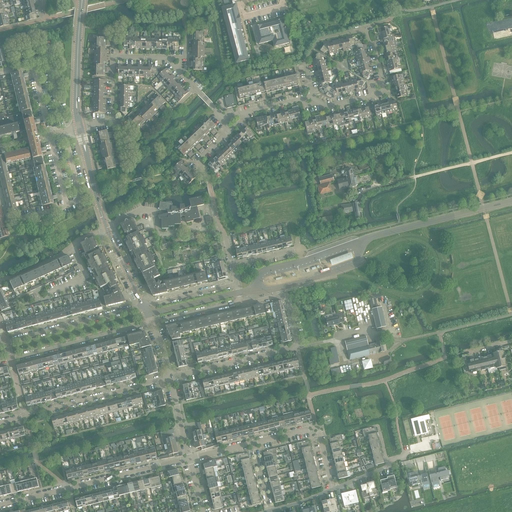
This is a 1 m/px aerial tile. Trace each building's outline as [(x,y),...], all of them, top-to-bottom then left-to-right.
[(25,9),(24,9),(24,10),(34,8),(33,5),(36,4),(35,2),(24,5),(25,9)] [(236,4),(224,8),(238,62),(249,60),(241,31),(242,30),(236,4)] [(26,15),(27,19),(26,20),(27,21),(36,19),(35,15),(38,15),(38,12),(26,15)] [(511,19),(498,23),(493,24),(494,29),(496,28),(496,29),(511,25),(511,19)] [(262,25),(254,27),(259,44),(273,41),(274,47),(289,43),(286,31),(283,20),(275,22),(262,26),(262,25)] [(383,28),(379,29),(380,35),(389,32),(389,29),(391,29),(391,26),(388,27),(388,25),(383,26),(383,28)] [(189,67),(193,67),(193,70),(201,70),(201,73),(206,73),(206,70),(204,70),(205,32),(207,32),(207,30),(202,30),(202,32),(194,32),(194,35),(189,35),(189,40),(194,40),(194,43),(192,43),(192,48),(189,48),(189,51),(192,51),(192,59),(193,59),(193,62),(189,62),(189,67)] [(389,32),(380,35),(378,35),(380,41),(383,40),(383,39),(393,37),(393,35),(390,36),(389,32)] [(110,46),(110,41),(106,41),(106,38),(98,38),(98,35),(93,35),(93,38),(95,38),(94,76),(92,76),(92,78),(97,79),(97,76),(105,76),(105,73),(110,73),(110,68),(105,68),(105,65),(107,65),(107,60),(110,61),(110,57),(107,57),(107,49),(105,49),(105,46),(110,46)] [(356,46),(355,46),(358,42),(352,39),(352,36),(348,37),(350,46),(354,45),(355,46),(354,47),(355,47),(356,46)] [(384,42),(381,43),(382,45),(395,42),(394,37),(393,37),(383,39),(383,40),(384,42)] [(343,41),(343,39),(338,41),(340,49),(343,49),(343,52),(346,51),(343,41)] [(329,41),(327,42),(329,51),(329,54),(334,53),(334,54),(335,54),(333,44),(332,44),(330,44),(329,41)] [(327,42),(323,43),(323,46),(320,51),(324,54),(325,52),(329,51),(327,42)] [(358,42),(355,46),(356,46),(357,47),(358,51),(367,49),(366,45),(363,46),(358,42)] [(387,53),(384,54),(384,56),(396,53),(395,49),(396,49),(396,48),(386,50),(387,53)] [(365,55),(365,52),(368,51),(367,49),(358,51),(355,51),(356,56),(355,56),(355,57),(365,55)] [(322,61),(322,57),(322,56),(319,54),(315,59),(312,60),(313,64),(323,62),(322,61)] [(387,61),(388,66),(397,64),(400,63),(398,58),(388,60),(387,61)] [(368,65),(367,62),(370,62),(370,59),(358,62),(357,62),(358,68),(368,65)] [(155,68),(155,65),(151,65),(151,75),(155,75),(156,76),(157,77),(160,74),(155,68)] [(327,66),(317,68),(318,71),(315,72),(316,74),(328,71),(327,67),(328,67),(327,66)] [(160,80),(159,81),(160,82),(168,75),(166,72),(168,70),(166,68),(160,74),(157,77),(160,80)] [(364,76),(363,78),(367,80),(370,74),(373,74),(372,70),(363,72),(364,76)] [(44,154),(46,154),(45,152),(46,152),(45,149),(39,150),(36,138),(33,125),(39,124),(38,121),(38,119),(36,120),(37,121),(32,122),(30,112),(30,111),(30,110),(22,78),(26,77),(26,79),(28,79),(28,77),(27,74),(21,76),(21,72),(12,74),(21,112),(21,113),(5,117),(4,113),(0,113),(0,136),(12,134),(13,138),(11,139),(9,139),(10,140),(11,140),(16,139),(15,133),(25,131),(28,141),(30,149),(5,155),(5,154),(4,151),(5,151),(5,149),(4,149),(1,150),(2,156),(0,156),(0,179),(8,214),(17,212),(8,174),(9,174),(8,173),(8,172),(7,172),(5,164),(29,158),(31,167),(34,166),(34,168),(43,206),(52,204),(51,200),(57,199),(56,196),(55,195),(54,195),(54,196),(50,197),(43,166),(43,164),(42,164),(40,154),(44,153),(44,154)] [(298,73),(234,88),(238,102),(240,101),(240,99),(261,94),(262,98),(263,100),(265,100),(264,94),(298,86),(300,92),(302,91),(298,73)] [(391,81),(390,81),(391,83),(402,80),(405,80),(404,74),(390,77),(391,78),(391,81)] [(168,75),(160,82),(161,83),(162,82),(165,85),(174,76),(172,75),(170,77),(168,75)] [(165,85),(168,88),(167,89),(168,89),(175,82),(173,80),(175,78),(174,76),(165,85)] [(321,82),(318,83),(318,85),(328,82),(328,83),(330,82),(329,78),(330,78),(330,76),(320,79),(321,82)] [(351,80),(350,80),(353,90),(356,89),(357,92),(359,92),(356,82),(357,82),(356,80),(352,81),(351,80)] [(357,82),(356,82),(359,92),(363,91),(362,88),(365,82),(362,80),(361,81),(357,82)] [(175,82),(168,89),(169,90),(170,90),(172,93),(181,84),(180,83),(177,85),(175,82)] [(328,82),(318,85),(319,89),(322,88),(328,91),(330,88),(329,87),(328,83),(328,82)] [(342,82),(340,82),(342,92),(342,93),(342,94),(348,93),(346,84),(343,85),(342,82)] [(181,84),(172,93),(175,96),(174,96),(175,97),(183,90),(181,88),(183,86),(181,84)] [(395,88),(396,91),(393,91),(393,93),(407,90),(406,85),(405,85),(395,88)] [(330,88),(328,91),(333,95),(334,98),(338,97),(335,87),(331,88),(330,88),(331,87),(330,86),(329,87),(330,88)] [(183,90),(175,97),(176,98),(177,97),(180,101),(189,92),(187,90),(185,92),(183,90)] [(407,90),(393,93),(394,96),(397,95),(397,98),(408,96),(407,90)] [(227,108),(236,106),(233,94),(224,96),(227,108)] [(162,112),(166,108),(163,105),(165,103),(158,95),(130,122),(137,129),(140,127),(143,130),(146,127),(143,124),(145,122),(146,123),(150,119),(152,122),(154,119),(152,117),(158,111),(157,110),(159,108),(162,112)] [(389,100),(392,112),(396,111),(396,112),(398,111),(396,101),(392,102),(391,99),(389,100)] [(381,102),(379,102),(382,114),(386,113),(386,114),(387,114),(385,104),(382,105),(381,102)] [(293,110),(295,119),(298,118),(299,121),(301,120),(298,106),(292,108),(293,110)] [(362,106),(365,118),(369,117),(369,118),(371,118),(368,108),(365,109),(364,106),(362,106)] [(117,107),(117,111),(120,112),(125,116),(128,113),(127,112),(127,108),(117,107)] [(358,110),(357,109),(352,110),(354,119),(355,122),(358,121),(360,120),(358,110)] [(284,111),(282,111),(285,123),(289,122),(289,123),(290,123),(288,113),(285,113),(284,111)] [(340,115),(337,115),(339,125),(339,127),(345,126),(344,125),(341,111),(339,112),(340,115)] [(347,113),(344,114),(343,111),(341,111),(344,125),(350,124),(349,123),(347,113)] [(280,125),(277,115),(274,116),(274,113),(271,114),(274,125),(278,124),(279,126),(280,125)] [(339,125),(337,115),(334,116),(333,113),(331,114),(333,125),(337,125),(338,126),(339,125)] [(320,115),(314,117),(315,120),(316,120),(318,130),(320,130),(319,127),(322,126),(320,117),(320,115)] [(267,118),(267,116),(261,117),(263,126),(266,125),(267,128),(269,128),(267,118)] [(328,128),(326,118),(326,116),(320,117),(322,126),(326,126),(326,128),(328,128)] [(316,120),(315,120),(312,121),(312,118),(310,119),(312,130),(316,129),(317,131),(318,130),(316,120)] [(217,132),(214,128),(216,126),(209,119),(205,122),(215,133),(217,132)] [(205,122),(201,126),(208,134),(210,132),(213,135),(215,133),(205,122)] [(206,136),(208,134),(201,126),(197,130),(207,141),(209,139),(206,136)] [(241,129),(249,138),(252,135),(253,136),(254,135),(247,128),(245,130),(243,128),(241,129)] [(239,135),(246,143),(247,142),(246,141),(249,138),(241,129),(239,131),(241,133),(239,135)] [(110,141),(109,138),(114,137),(113,132),(108,134),(107,130),(97,133),(106,170),(116,168),(115,165),(120,163),(119,159),(114,160),(113,157),(115,157),(114,152),(117,151),(116,148),(113,149),(111,141),(110,141)] [(197,130),(193,134),(200,141),(202,139),(206,143),(207,141),(197,130)] [(193,134),(189,138),(199,149),(201,147),(198,143),(200,141),(193,134)] [(239,135),(238,134),(234,138),(242,146),(244,143),(245,144),(246,143),(239,135)] [(189,138),(185,141),(192,149),(194,147),(198,150),(199,149),(189,138)] [(240,149),(239,148),(242,146),(234,138),(230,142),(231,143),(238,150),(240,149)] [(190,151),(192,149),(185,141),(181,145),(192,156),(194,154),(190,151)] [(227,143),(225,144),(234,153),(237,150),(238,151),(238,150),(231,143),(229,145),(227,143)] [(226,148),(224,150),(231,158),(232,157),(231,156),(234,153),(225,144),(224,146),(226,148)] [(181,145),(177,149),(184,157),(187,154),(190,158),(192,156),(181,145)] [(219,150),(218,152),(226,161),(229,158),(230,158),(231,158),(224,150),(221,152),(219,150)] [(218,152),(216,153),(218,156),(216,158),(223,165),(224,164),(223,163),(226,161),(218,152)] [(211,158),(210,159),(218,168),(221,165),(222,166),(223,165),(216,158),(213,160),(211,158)] [(208,161),(210,163),(208,165),(215,173),(216,173),(220,170),(218,168),(210,159),(208,161)] [(182,160),(173,168),(176,172),(175,173),(176,173),(184,166),(181,164),(184,162),(182,160)] [(368,161),(358,165),(360,171),(370,166),(368,161)] [(184,166),(176,173),(177,174),(178,173),(181,176),(190,168),(188,166),(186,169),(184,166)] [(189,172),(191,170),(190,168),(181,176),(179,178),(181,181),(183,180),(184,181),(191,174),(189,172)] [(351,168),(345,170),(345,171),(341,171),(342,175),(342,174),(343,177),(346,177),(346,178),(337,180),(339,190),(349,188),(349,189),(350,190),(353,189),(352,187),(355,186),(357,186),(355,174),(353,175),(351,168)] [(191,174),(184,181),(184,182),(185,181),(188,184),(197,176),(195,174),(193,176),(191,174)] [(332,175),(319,179),(321,185),(317,186),(320,195),(332,192),(330,182),(334,181),(332,175)] [(193,220),(200,218),(198,208),(197,208),(197,207),(204,205),(202,197),(189,200),(191,206),(185,209),(185,205),(180,205),(180,208),(172,207),(173,204),(160,202),(160,204),(159,210),(168,211),(168,214),(159,216),(159,219),(162,219),(162,229),(169,229),(168,227),(175,227),(175,225),(181,225),(181,217),(185,216),(186,223),(194,221),(193,220)] [(351,204),(341,206),(342,213),(352,212),(351,204)] [(160,276),(154,263),(155,262),(151,253),(149,253),(146,245),(147,245),(142,236),(141,236),(137,227),(133,219),(128,221),(127,221),(127,220),(126,220),(126,221),(125,221),(125,222),(121,225),(125,234),(127,233),(128,237),(125,238),(127,243),(126,243),(130,252),(132,252),(136,260),(134,261),(139,270),(140,269),(146,282),(153,296),(169,292),(169,291),(175,289),(175,291),(179,290),(178,288),(185,287),(185,289),(188,288),(187,286),(193,285),(194,287),(196,286),(195,284),(198,284),(198,286),(200,285),(200,283),(206,282),(206,284),(208,283),(205,273),(205,271),(200,272),(200,271),(192,272),(192,274),(163,281),(164,285),(161,286),(160,285),(161,282),(159,281),(157,284),(154,279),(160,276)] [(97,278),(96,279),(100,288),(102,288),(106,297),(104,297),(106,307),(125,302),(116,281),(117,280),(112,271),(111,272),(107,264),(108,263),(104,254),(103,254),(101,250),(98,252),(96,248),(97,247),(93,238),(88,240),(87,239),(86,239),(86,240),(85,240),(85,241),(86,241),(81,244),(89,261),(88,262),(92,271),(93,270),(97,278)] [(68,254),(10,281),(10,282),(14,291),(18,289),(20,292),(25,290),(23,286),(63,268),(65,272),(70,270),(68,266),(72,264),(69,256),(68,256),(68,254)] [(340,257),(329,261),(329,263),(331,263),(331,264),(350,258),(349,254),(348,254),(340,257)] [(227,271),(216,274),(217,279),(218,281),(222,280),(223,280),(228,278),(228,276),(227,277),(226,274),(227,274),(227,273),(227,271)] [(375,299),(381,297),(380,292),(369,295),(372,307),(377,306),(375,299)] [(95,300),(94,300),(97,309),(102,308),(99,297),(97,298),(97,297),(94,297),(95,300)] [(6,298),(0,300),(0,306),(9,302),(8,300),(7,300),(6,298)] [(344,301),(347,310),(354,309),(351,299),(344,301)] [(9,302),(0,306),(0,307),(2,311),(10,307),(9,304),(10,304),(9,302)] [(183,335),(197,332),(197,330),(256,316),(256,318),(266,316),(263,305),(263,303),(166,326),(166,327),(166,329),(172,340),(181,338),(180,334),(182,334),(183,335)] [(284,311),(284,308),(285,308),(284,306),(271,309),(272,314),(284,311)] [(382,307),(372,309),(376,329),(386,327),(382,307)] [(337,314),(333,315),(333,317),(326,319),(324,320),(325,325),(327,324),(328,327),(340,324),(340,323),(345,322),(342,312),(337,314)] [(139,344),(140,347),(137,347),(137,349),(151,346),(147,337),(145,332),(144,332),(127,336),(130,346),(139,344)] [(345,341),(347,351),(368,345),(366,336),(345,341)] [(376,339),(377,343),(368,345),(347,351),(350,360),(384,352),(381,338),(376,339)] [(333,358),(328,359),(330,365),(339,363),(336,347),(331,349),(333,358)] [(493,353),(493,356),(495,361),(505,359),(504,355),(503,356),(501,349),(494,351),(495,353),(493,353)] [(487,357),(485,358),(488,368),(490,368),(493,368),(493,367),(496,366),(495,361),(493,356),(491,356),(490,356),(487,356),(487,357)] [(390,357),(382,360),(384,365),(392,362),(390,357)] [(479,359),(476,360),(479,371),(482,370),(485,370),(485,369),(488,368),(485,358),(482,358),(479,358),(479,359)] [(363,360),(364,369),(373,368),(372,359),(363,360)] [(505,359),(495,361),(496,366),(496,369),(498,368),(499,371),(506,369),(504,362),(505,362),(505,359)] [(473,360),(470,361),(467,362),(468,365),(470,373),(473,372),(473,373),(476,372),(476,371),(479,371),(476,360),(473,360)] [(22,365),(16,366),(19,375),(22,374),(23,376),(24,376),(22,365)] [(51,387),(49,387),(52,400),(57,399),(55,389),(52,390),(51,387)] [(134,396),(134,397),(131,398),(133,407),(134,410),(139,408),(138,406),(135,395),(134,396)] [(10,400),(13,410),(18,409),(16,400),(13,400),(12,397),(10,397),(11,400),(10,400)] [(309,410),(304,412),(306,421),(309,420),(309,423),(312,422),(309,410)] [(301,422),(299,413),(298,411),(293,412),(296,424),(301,422)] [(293,412),(288,414),(291,425),(296,424),(293,412)] [(288,414),(283,415),(283,417),(285,426),(291,425),(288,414)] [(429,415),(422,417),(422,418),(412,420),(416,435),(427,432),(424,420),(430,419),(429,415)] [(272,417),(273,419),(275,429),(280,428),(278,418),(277,416),(272,417)] [(272,417),(267,419),(267,421),(270,430),(275,429),(273,419),(272,417)] [(254,434),(252,425),(251,423),(246,424),(246,426),(249,435),(254,434)] [(369,428),(362,430),(364,436),(368,435),(376,433),(375,428),(369,429),(369,428)] [(174,437),(174,436),(169,438),(168,435),(169,435),(169,434),(161,436),(162,440),(163,444),(166,444),(176,442),(174,437)] [(335,436),(335,438),(329,439),(330,444),(339,442),(343,441),(341,435),(335,436)] [(204,440),(194,443),(196,448),(201,447),(202,450),(216,446),(215,443),(205,446),(204,440)] [(303,442),(296,443),(298,449),(302,448),(310,446),(309,440),(305,441),(305,442),(303,443),(303,442)] [(159,460),(175,457),(174,457),(173,454),(178,453),(178,452),(177,447),(168,449),(169,455),(158,457),(159,460)] [(273,456),(277,455),(275,448),(269,450),(269,451),(263,453),(264,458),(273,456)] [(156,460),(158,460),(155,449),(149,450),(152,459),(155,459),(155,460),(156,460)] [(242,453),(235,455),(237,462),(241,461),(249,459),(249,458),(248,453),(242,455),(242,453)] [(115,468),(113,459),(112,457),(107,458),(110,470),(115,468)] [(107,458),(102,460),(105,471),(110,470),(107,458)] [(384,463),(383,458),(374,460),(375,465),(373,466),(374,467),(378,466),(378,465),(384,463)] [(102,460),(97,461),(99,472),(105,471),(102,460)] [(209,462),(209,463),(204,464),(205,469),(205,470),(213,468),(217,467),(216,460),(209,462)] [(97,461),(91,462),(92,464),(94,474),(99,472),(97,461)] [(84,476),(81,467),(81,465),(76,466),(78,477),(84,476)] [(76,466),(70,467),(73,479),(78,477),(76,466)] [(70,467),(65,469),(68,480),(73,479),(70,467)] [(172,477),(179,475),(178,469),(168,472),(169,478),(172,477)] [(438,470),(439,473),(430,475),(432,485),(439,484),(439,483),(438,478),(440,478),(441,481),(443,480),(443,482),(448,480),(447,476),(449,475),(448,471),(446,471),(445,469),(438,470)] [(346,472),(337,474),(339,479),(348,477),(350,476),(349,471),(346,472)] [(390,477),(387,478),(387,479),(390,489),(397,488),(394,476),(393,476),(392,473),(389,474),(390,477)] [(411,478),(409,478),(410,483),(412,483),(413,487),(418,486),(418,484),(419,484),(419,481),(421,480),(422,486),(429,484),(427,474),(418,476),(417,474),(410,476),(411,478)] [(156,487),(155,487),(155,489),(158,489),(157,488),(162,487),(159,476),(156,477),(154,478),(156,487)] [(20,477),(19,477),(18,477),(19,480),(21,479),(22,482),(20,482),(23,491),(25,491),(28,490),(25,478),(21,479),(20,477)] [(31,479),(32,479),(31,477),(29,477),(25,478),(28,490),(31,489),(33,489),(31,479)] [(381,480),(380,481),(383,493),(390,491),(390,489),(387,479),(385,480),(384,477),(381,478),(381,477),(380,477),(381,480)] [(14,493),(18,492),(15,483),(14,480),(10,481),(10,479),(8,480),(8,482),(10,482),(11,484),(10,485),(12,494),(15,493),(14,493)] [(183,482),(182,480),(173,482),(173,481),(171,481),(171,484),(172,488),(184,485),(183,482)] [(367,486),(370,496),(377,495),(376,490),(375,490),(373,483),(373,482),(370,483),(370,484),(368,484),(368,485),(367,486)] [(370,496),(367,486),(366,486),(366,485),(364,485),(364,484),(361,485),(361,486),(363,493),(361,493),(363,498),(370,496)] [(353,491),(352,492),(352,493),(349,494),(351,504),(356,503),(358,503),(355,491),(353,491)] [(351,504),(349,494),(345,494),(345,493),(343,494),(341,494),(345,509),(345,508),(352,507),(351,504)] [(93,504),(92,505),(93,507),(95,506),(99,505),(99,503),(96,494),(93,495),(91,495),(93,504)] [(328,500),(331,511),(338,511),(335,498),(328,500)] [(331,511),(328,500),(321,502),(323,511),(331,511)] [(64,511),(63,511),(69,511),(70,511),(69,507),(71,507),(69,502),(68,502),(67,501),(64,502),(62,502),(64,511)]
